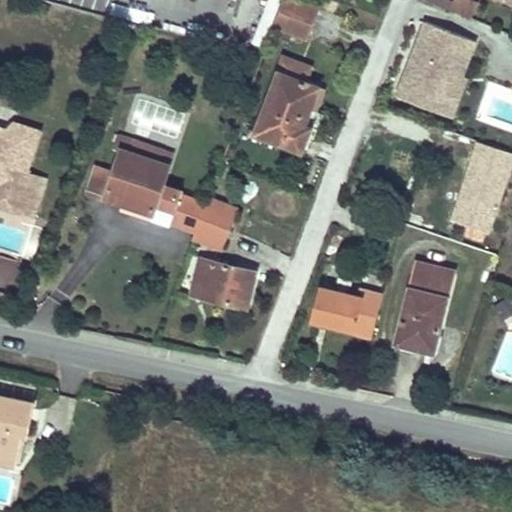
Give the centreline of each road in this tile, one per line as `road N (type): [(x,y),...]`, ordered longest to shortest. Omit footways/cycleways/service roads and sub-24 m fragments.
road 1 (residential): [(254,381),(397,0)]
road 2 (residential): [(511,441),(254,381)]
road 3 (residential): [(254,381),(0,333)]
